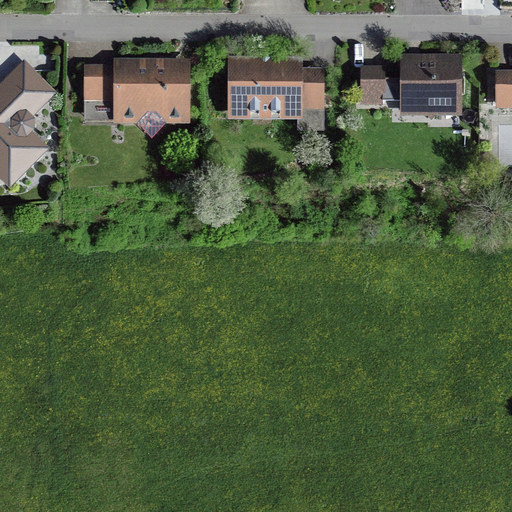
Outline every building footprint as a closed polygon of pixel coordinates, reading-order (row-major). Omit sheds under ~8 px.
[(462,54),(400,54),(400,80),(400,100),(400,117),(403,117),(403,122),(425,122),(425,117),(462,117),(462,54)] [(302,58),(228,59),(228,121),(297,120),(297,132),(324,132),(324,68),(302,69),(302,58)] [(114,65),(84,65),(84,121),(114,121),(114,125),(190,126),(191,60),(114,59),(114,65)] [(58,94),(24,60),(0,83),(0,180),(9,190),(51,150),(33,133),(35,130),(35,120),(34,118),(58,94)] [(385,67),(361,67),(361,105),(385,105),(385,100),(400,100),(400,80),(385,80),(385,67)] [(511,71),(495,71),(495,109),(511,109),(511,71)]
